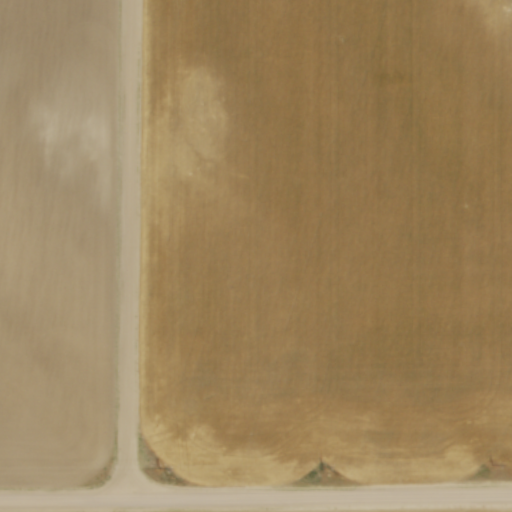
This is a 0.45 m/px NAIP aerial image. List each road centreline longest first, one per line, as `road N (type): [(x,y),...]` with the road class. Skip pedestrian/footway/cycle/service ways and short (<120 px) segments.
road 1 (tertiary): [(126,498),(134,0)]
road 2 (residential): [(511,494),(126,498)]
road 3 (tertiary): [(126,498),(0,498)]
